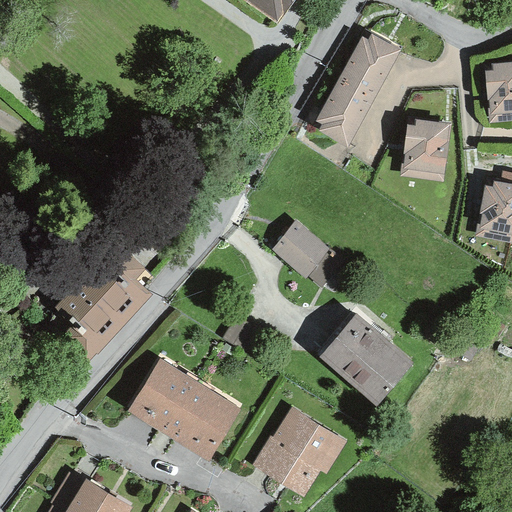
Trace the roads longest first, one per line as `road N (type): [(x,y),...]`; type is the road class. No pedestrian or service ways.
road 1 (residential): [(0,478),(38,417),(174,263),(281,118),(345,0)]
road 2 (unknown): [(0,45),(106,134)]
road 3 (residential): [(511,25),(494,37),(466,38),(386,0)]
